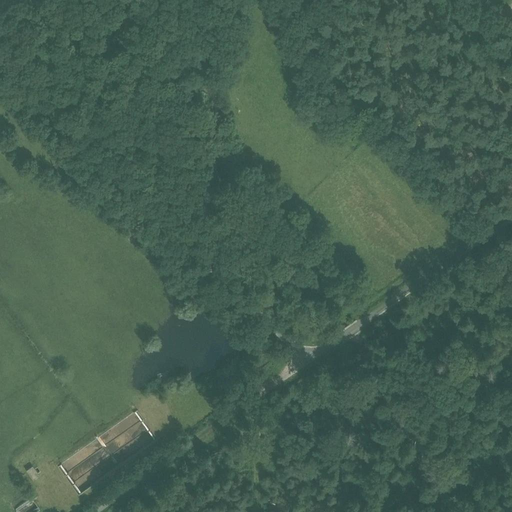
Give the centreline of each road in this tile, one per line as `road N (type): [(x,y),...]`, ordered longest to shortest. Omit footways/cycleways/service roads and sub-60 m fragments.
road 1 (unclassified): [(0,66),(302,351),(323,348),(358,324),(511,203)]
road 2 (track): [(307,352),(99,511)]
